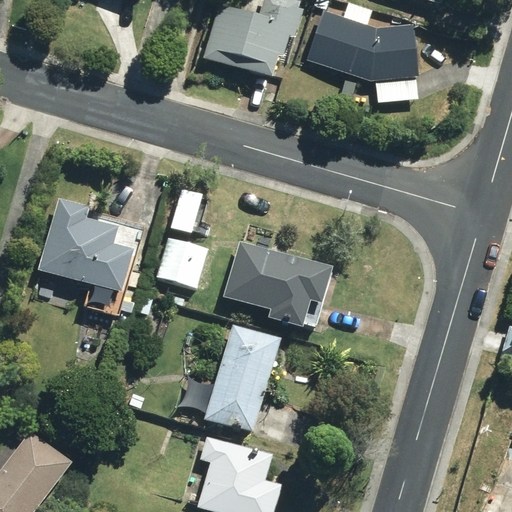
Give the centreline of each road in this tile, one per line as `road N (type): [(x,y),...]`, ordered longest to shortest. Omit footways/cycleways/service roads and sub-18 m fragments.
road 1 (residential): [(0,65),(483,215)]
road 2 (residential): [(483,215),(394,511)]
